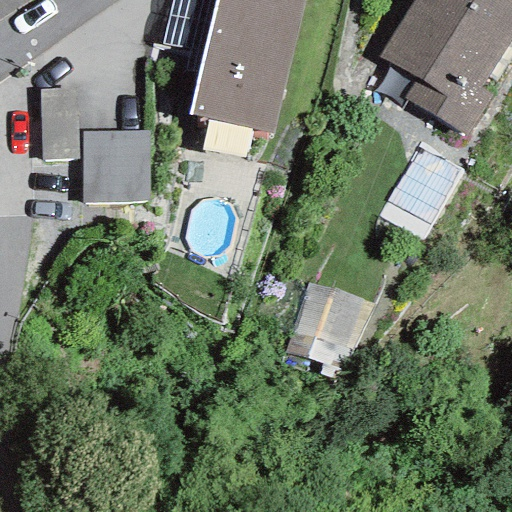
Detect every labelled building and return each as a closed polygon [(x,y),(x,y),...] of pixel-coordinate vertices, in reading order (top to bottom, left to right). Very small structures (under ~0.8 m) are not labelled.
[(170,0),(161,44),(187,50),(183,70),(197,73),(214,0),(170,0)] [(272,134),(302,0),(214,0),(197,73),(187,115),(207,120),(251,130),(272,134)] [(479,88),(511,34),(511,0),(411,0),(377,54),(416,79),(404,98),(464,137),(491,95),(479,88)] [(89,154),(88,82),(45,82),(45,154),(89,154)] [(244,160),(251,130),(207,120),(200,150),(244,160)] [(87,196),(153,196),(154,125),(87,125),(87,196)] [(420,240),(459,170),(417,146),(378,217),(420,240)] [(313,274),(288,347),(347,367),(372,295),(313,274)]
